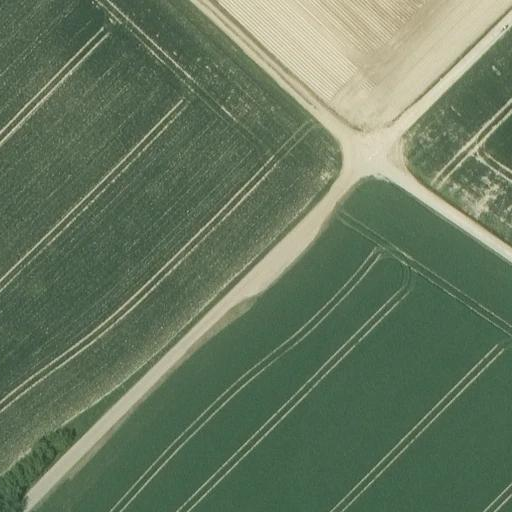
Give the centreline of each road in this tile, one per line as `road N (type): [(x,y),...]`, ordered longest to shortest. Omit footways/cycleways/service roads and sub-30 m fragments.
road 1 (track): [(511,20),(20,511)]
road 2 (track): [(511,258),(369,159),(194,0)]
